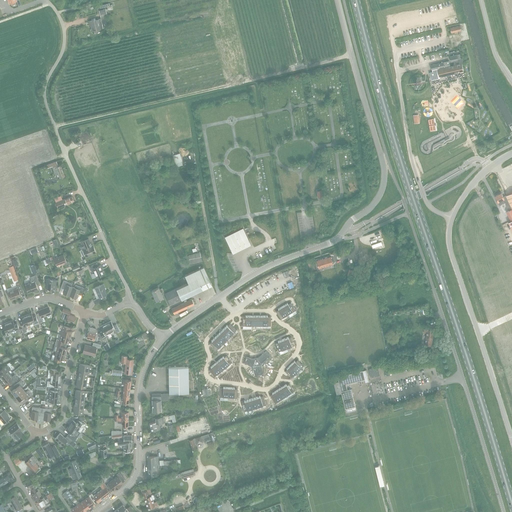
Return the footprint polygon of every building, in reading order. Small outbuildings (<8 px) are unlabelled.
[(93,30),(100,29),(98,19),(88,21),(90,26),(91,25),(93,30)] [(458,59),(457,55),(451,56),(452,61),(455,61),(456,65),(450,66),(449,61),(431,65),(433,71),(430,72),(432,80),(441,78),(441,77),(455,74),(455,73),(464,71),(462,63),(464,62),(464,61),(464,59),(463,58),(461,58),(458,59)] [(60,178),(65,176),(61,165),(58,166),(56,162),(46,165),(47,168),(52,166),(55,175),(58,174),(60,178)] [(501,193),(495,196),(498,202),(503,199),(509,210),(506,212),(510,221),(511,219),(511,192),(503,197),(501,193)] [(73,201),(72,197),(62,200),(61,195),(54,198),(57,207),(73,201)] [(243,228),(224,237),(232,252),(237,247),(249,241),(243,228)] [(82,245),(80,246),(81,250),(83,249),(86,256),(95,252),(92,245),(90,246),(89,243),(90,243),(88,238),(80,241),(82,245)] [(63,255),(53,259),(56,266),(66,262),(63,255)] [(333,264),(331,256),(317,260),(319,268),(333,264)] [(96,263),(89,266),(92,273),(94,272),(96,277),(104,274),(102,269),(102,268),(101,264),(98,266),(96,263)] [(169,305),(202,289),(211,285),(203,267),(185,275),(185,277),(183,278),(186,284),(164,294),(169,305)] [(25,285),(28,293),(34,290),(34,291),(38,290),(36,283),(39,282),(36,275),(30,277),(31,280),(30,280),(31,282),(25,285)] [(56,280),(46,279),(45,288),(52,289),(52,287),(55,288),(56,280)] [(69,295),(71,292),(73,287),(71,286),(72,284),(63,280),(61,288),(64,289),(62,293),(69,295)] [(8,292),(10,300),(21,296),(20,295),(24,293),(20,284),(16,286),(18,288),(8,292)] [(106,294),(105,292),(104,289),(105,288),(103,284),(95,288),(99,298),(93,300),(95,304),(106,298),(105,295),(106,294)] [(81,295),(82,292),(84,288),(75,285),(74,287),(73,287),(71,292),(69,295),(76,298),(78,294),(81,295)] [(163,298),(161,292),(160,292),(163,291),(161,288),(159,289),(158,287),(151,291),(155,301),(163,298)] [(173,314),(194,304),(191,299),(171,309),(173,314)] [(287,303),(282,306),(288,314),(295,310),(290,302),(288,304),(287,303)] [(278,310),(276,311),(280,319),(288,314),(282,306),(277,309),(278,310)] [(41,317),(51,314),(48,307),(39,310),(38,310),(39,313),(36,314),(38,319),(40,322),(43,321),(41,317)] [(65,319),(65,320),(73,323),(75,317),(69,315),(70,311),(63,308),(61,312),(63,313),(61,318),(65,319)] [(31,313),(26,315),(30,324),(33,323),(34,325),(36,325),(37,327),(39,326),(37,319),(37,318),(34,319),(31,313)] [(30,324),(26,315),(21,317),(23,323),(21,324),(22,328),(24,332),(27,331),(26,329),(31,327),(30,324)] [(245,317),(242,317),(242,325),(251,325),(251,316),(245,316),(245,317)] [(267,316),(262,316),(262,325),(270,325),(270,317),(267,317),(267,316)] [(13,320),(7,322),(11,331),(14,330),(15,333),(20,331),(17,324),(15,325),(13,320)] [(111,321),(105,324),(110,332),(113,331),(114,333),(119,331),(116,324),(113,326),(111,321)] [(11,331),(7,322),(2,324),(4,329),(1,330),(4,337),(9,335),(8,333),(11,331)] [(226,325),(223,329),(230,336),(236,329),(229,323),(227,326),(226,325)] [(110,332),(105,324),(100,326),(103,331),(100,333),(103,339),(108,336),(107,334),(110,332)] [(426,333),(424,344),(431,345),(432,337),(430,336),(432,330),(430,329),(430,325),(425,324),(423,332),(426,333)] [(62,328),(60,334),(70,337),(72,331),(67,330),(68,327),(60,325),(59,328),(62,328)] [(98,334),(95,328),(90,327),(89,332),(88,331),(86,338),(96,341),(98,334)] [(223,329),(219,333),(226,340),(230,336),(223,329)] [(219,333),(215,337),(222,343),(226,340),(219,333)] [(70,337),(60,334),(59,340),(56,339),(55,342),(65,344),(65,342),(69,342),(70,337)] [(212,341),(210,344),(216,350),(222,343),(215,337),(211,341),(212,341)] [(288,337),(283,339),(286,348),(294,345),(291,337),(288,338),(288,337)] [(278,342),(275,343),(278,351),(286,348),(283,339),(278,341),(278,342)] [(53,351),(56,351),(66,354),(67,348),(64,347),(65,344),(55,342),(53,351)] [(85,345),(83,353),(94,356),(96,348),(85,345)] [(66,354),(56,351),(55,355),(52,355),(51,359),(60,362),(61,359),(64,360),(66,354)] [(253,358),(246,356),(244,362),(253,366),(255,375),(262,373),(261,364),(270,356),(266,351),(258,357),(253,358)] [(223,356),(219,360),(225,367),(232,362),(226,355),(224,357),(223,356)] [(133,359),(126,359),(127,356),(122,356),(121,363),(126,363),(124,373),(132,374),(133,359)] [(294,361),(290,365),(297,372),(303,365),(297,359),(295,361),(294,361)] [(219,360),(215,363),(221,371),(225,367),(219,360)] [(211,368),(209,370),(214,376),(221,371),(215,363),(210,367),(211,368)] [(0,374),(0,377),(2,380),(10,374),(8,371),(10,369),(7,365),(1,370),(3,372),(0,374)] [(287,369),(285,371),(291,378),(297,372),(290,365),(286,369),(287,369)] [(169,393),(168,394),(152,394),(152,403),(161,403),(161,400),(168,400),(168,398),(179,398),(179,393),(188,393),(188,367),(168,367),(169,393)] [(380,375),(378,367),(368,369),(370,377),(380,375)] [(47,377),(50,378),(60,379),(60,376),(61,376),(61,373),(55,372),(56,369),(48,368),(48,374),(47,377)] [(341,391),(341,393),(345,409),(355,406),(351,389),(347,390),(346,384),(365,380),(362,371),(337,377),(339,381),(340,381),(341,384),(339,384),(341,391)] [(10,374),(2,380),(6,385),(10,381),(12,383),(18,379),(14,374),(12,376),(10,374)] [(48,386),(53,387),(54,387),(54,384),(60,384),(61,381),(60,381),(60,379),(50,378),(50,381),(47,381),(47,386),(48,386)] [(123,387),(130,388),(131,380),(123,379),(123,382),(124,383),(123,387)] [(11,391),(15,396),(23,389),(21,387),(23,385),(23,383),(20,380),(14,385),(16,388),(11,391)] [(286,384),(281,387),(286,395),(294,391),(289,383),(286,385),(286,384)] [(49,392),(49,396),(59,396),(60,391),(53,390),(53,387),(48,386),(47,392),(49,392)] [(220,388),(219,397),(228,397),(229,387),(223,387),(223,388),(220,388)] [(229,387),(228,397),(237,398),(237,389),(234,389),(234,388),(229,387)] [(281,387),(277,390),(282,398),(286,395),(281,387)] [(23,389),(15,396),(19,401),(23,397),(26,400),(32,395),(28,390),(25,392),(23,389)] [(272,394),(270,396),(275,403),(282,398),(277,390),(272,393),(272,394)] [(59,396),(49,396),(49,399),(47,399),(46,404),(53,405),(53,402),(58,402),(59,396)] [(260,396),(254,398),(257,407),(266,404),(263,396),(260,397),(260,396)] [(244,402),(241,403),(244,411),(252,408),(249,399),(244,401),(244,402)] [(161,403),(152,403),(152,412),(159,412),(159,414),(161,414),(161,403)] [(37,423),(40,423),(42,408),(32,407),(31,411),(31,418),(37,419),(37,423)] [(0,419),(0,423),(1,425),(4,423),(10,418),(6,413),(7,413),(4,410),(3,411),(1,408),(0,408),(0,418),(0,419)] [(42,408),(40,423),(43,424),(44,420),(50,420),(51,413),(51,409),(42,408)] [(151,431),(159,430),(160,429),(158,424),(162,423),(161,417),(155,418),(156,421),(149,422),(151,431)] [(69,425),(78,431),(80,432),(85,424),(79,421),(77,423),(72,420),(69,425)] [(14,435),(17,439),(22,434),(19,431),(21,429),(16,423),(8,429),(13,435),(14,435)] [(78,431),(69,425),(66,430),(71,433),(69,436),(75,440),(78,435),(76,433),(78,431)] [(76,443),(72,440),(67,436),(65,438),(60,433),(55,439),(62,445),(66,440),(73,446),(76,443)] [(118,436),(118,437),(124,436),(123,441),(117,442),(124,441),(131,441),(132,435),(124,435),(123,434),(122,434),(118,435),(117,434),(115,435),(115,437),(118,436)] [(200,436),(189,440),(192,450),(196,449),(194,443),(196,442),(197,443),(202,442),(202,441),(200,436)] [(122,448),(123,448),(123,451),(130,451),(130,448),(131,448),(131,441),(124,441),(117,442),(118,445),(122,445),(122,448)] [(42,446),(48,457),(53,454),(55,457),(59,454),(54,445),(50,447),(48,443),(42,446)] [(32,456),(25,462),(27,465),(33,472),(35,474),(40,469),(35,463),(37,461),(32,456)] [(154,468),(158,467),(157,456),(147,457),(148,477),(154,477),(154,468)] [(73,479),(81,475),(75,460),(69,462),(72,468),(69,469),(73,479)] [(375,466),(380,486),(384,485),(379,465),(375,466)] [(197,468),(182,472),(183,477),(195,474),(194,471),(197,470),(197,468)] [(0,486),(1,486),(14,478),(10,471),(6,474),(0,478),(0,486)] [(117,476),(113,479),(118,486),(122,484),(123,482),(125,480),(119,472),(116,474),(117,476)] [(118,486),(113,479),(108,483),(106,485),(111,491),(113,490),(115,489),(118,486)] [(93,496),(98,502),(110,493),(105,486),(102,481),(99,483),(102,489),(93,496)] [(38,491),(36,492),(33,486),(30,488),(33,493),(31,495),(35,501),(40,499),(39,497),(41,496),(38,491)] [(146,487),(141,489),(146,505),(145,505),(145,508),(147,507),(147,508),(154,505),(153,502),(152,499),(154,498),(154,497),(153,495),(152,494),(151,495),(151,492),(150,492),(149,490),(147,490),(146,487)] [(16,511),(22,507),(16,496),(4,502),(5,504),(11,501),(13,506),(11,507),(13,509),(15,508),(16,511)] [(89,496),(84,500),(90,508),(95,505),(89,496)] [(46,505),(42,498),(36,502),(39,509),(46,505)] [(80,503),(86,511),(90,508),(84,500),(80,503)] [(80,503),(75,506),(79,511),(84,511),(86,511),(80,503)]
